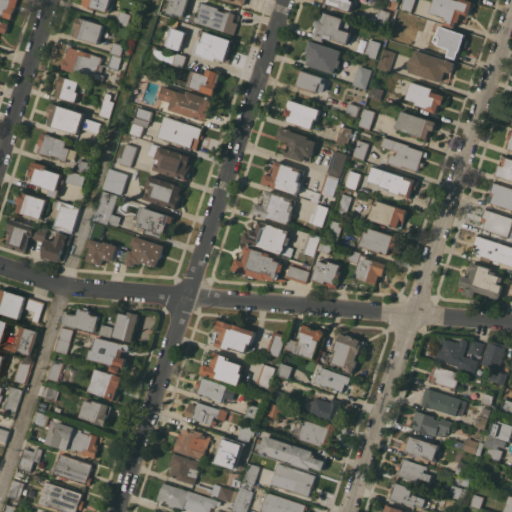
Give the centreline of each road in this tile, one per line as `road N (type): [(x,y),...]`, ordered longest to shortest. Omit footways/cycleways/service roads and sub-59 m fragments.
road 1 (residential): [(284,0),(118,511)]
road 2 (residential): [(511,10),(349,511)]
road 3 (residential): [(511,323),(66,285),(0,266)]
road 4 (residential): [(49,0),(0,162)]
